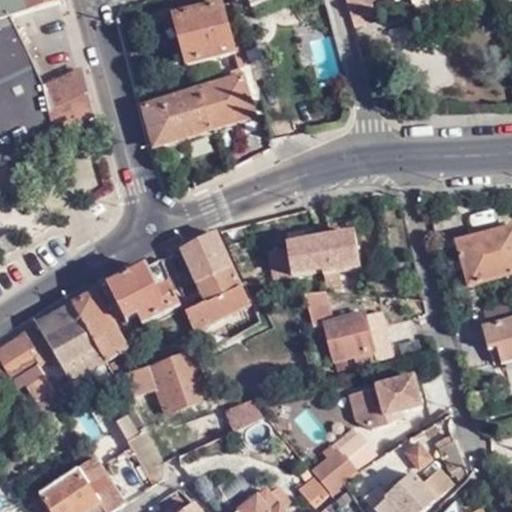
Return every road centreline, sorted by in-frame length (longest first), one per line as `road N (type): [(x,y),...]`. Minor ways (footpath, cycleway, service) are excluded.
road 1 (residential): [(406,153),(464,430),(500,511)]
road 2 (tertiary): [(151,226),(374,156)]
road 3 (tertiary): [(91,6),(151,226)]
road 4 (tertiary): [(0,320),(151,226)]
road 5 (residential): [(374,156),(336,0)]
